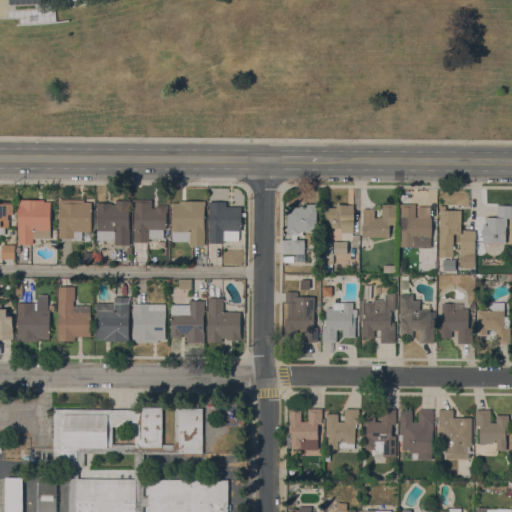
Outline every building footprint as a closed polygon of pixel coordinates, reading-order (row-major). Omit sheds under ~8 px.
[(82,240),(72,240),(72,238),(59,238),(59,206),(58,206),(58,199),(84,200),(84,202),(91,202),(91,231),(82,231),(82,238),(82,240)] [(17,200),(43,200),(43,201),(50,201),(50,238),(33,238),(33,244),(17,244),(17,200)] [(97,240),(97,208),(96,208),(96,203),(111,203),(111,204),(115,204),(115,200),(130,200),(130,205),(129,205),(129,245),(114,245),(114,240),(97,240)] [(151,200),(151,208),(155,208),(155,205),(167,205),(167,211),(166,211),(166,230),(163,230),(163,238),(149,238),(149,243),(133,242),(133,211),(132,211),(132,200),(151,200)] [(172,241),(172,203),(179,203),(179,201),(204,201),(204,229),(204,246),(189,246),(189,242),(172,241)] [(0,234),(0,203),(2,204),(2,202),(10,202),(10,203),(13,203),(13,214),(8,214),(8,227),(5,227),(5,234),(0,234)] [(209,202),(226,202),(226,207),(241,207),(241,231),(238,231),(238,238),(223,238),(223,243),(208,243),(209,202)] [(287,207),(299,207),(300,206),(305,206),(305,207),(306,207),(306,204),(316,204),(316,233),(312,233),(312,232),(302,232),(302,236),(291,236),(291,234),(287,234),(287,207)] [(353,205),(353,210),(354,210),(353,227),(352,227),(352,232),(341,232),(342,229),(331,228),(331,225),(328,225),(328,219),(326,219),(326,208),(336,208),(336,204),(353,205)] [(377,218),(377,217),(381,217),(381,204),(395,204),(395,225),(389,225),(389,237),(362,237),(363,209),(374,209),(374,218),(377,218)] [(400,227),(407,227),(407,218),(400,218),(400,206),(415,206),(415,217),(418,217),(418,206),(430,207),(430,218),(431,218),(431,248),(413,248),(413,247),(400,247),(400,227)] [(439,257),(439,206),(445,206),(445,210),(461,210),(461,234),(453,234),(453,246),(455,246),(455,249),(453,249),(453,257),(439,257)] [(483,224),(485,224),(485,218),(496,218),(497,206),(511,206),(511,218),(506,218),(506,227),(505,227),(505,243),(482,243),(483,224)] [(460,267),(461,256),(460,256),(460,236),(462,236),(462,230),(474,230),(474,267),(460,267)] [(304,240),(304,254),(282,254),(282,240),(304,240)] [(331,251),(321,251),(321,241),(331,241),(331,251)] [(347,241),(347,254),(333,254),(333,241),(347,241)] [(14,244),(14,259),(1,259),(1,245),(14,244)] [(443,270),(443,259),(455,259),(455,270),(443,270)] [(383,265),(394,265),(394,273),(383,272),(383,265)] [(191,280),(191,289),(178,289),(178,280),(191,280)] [(90,305),(90,336),(75,336),(75,341),(57,341),(57,333),(58,333),(58,287),(74,287),(75,301),(73,301),(73,305),(90,305)] [(332,296),(322,296),(322,287),(332,287),(332,296)] [(318,342),(303,342),(303,330),(297,330),(297,341),(285,341),(285,318),(287,318),(288,303),(285,303),(285,291),(298,291),(297,297),(314,297),(314,327),(318,327),(318,342)] [(391,322),(395,322),(395,343),(380,343),(381,330),(374,330),(374,338),(362,337),(362,318),(365,318),(365,313),(364,313),(365,302),(372,303),(373,300),(384,300),(384,294),(395,294),(395,311),(391,311),(391,322)] [(438,330),(433,330),(434,343),(419,343),(419,330),(412,330),(412,338),(400,338),(400,318),(403,318),(403,316),(399,316),(399,294),(413,294),(413,300),(420,300),(420,310),(422,310),(422,308),(430,308),(430,312),(438,312),(438,330)] [(49,339),(38,339),(38,341),(16,341),(16,335),(17,336),(17,302),(37,303),(37,295),(48,295),(48,309),(50,309),(49,339)] [(128,342),(103,341),(103,339),(96,339),(96,310),(97,310),(97,303),(114,303),(114,297),(129,297),(128,342)] [(223,312),(240,312),(240,333),(241,333),(241,340),(226,340),(226,339),(222,339),(222,342),(208,342),(208,298),(223,298),(223,312)] [(189,305),(189,301),(204,301),(204,315),(203,315),(203,331),(204,331),(204,343),(186,343),(186,334),(182,334),(182,337),(170,337),(170,331),(171,331),(171,313),(172,313),(172,305),(189,305)] [(322,343),(323,326),(326,326),(326,308),(333,308),(333,302),(353,302),(353,309),(357,309),(357,315),(352,315),(352,318),(355,318),(355,338),(343,338),(343,330),(337,330),(337,343),(322,343)] [(510,344),(495,344),(496,330),(487,330),(487,336),(477,336),(477,311),(490,311),(490,302),(504,302),(504,316),(510,316),(510,344)] [(451,338),(439,338),(439,319),(441,319),(442,303),(462,303),(461,309),(468,309),(468,328),(473,328),(472,344),(457,343),(458,331),(451,331),(451,338)] [(132,342),(132,336),(133,336),(133,313),(133,304),(165,304),(165,340),(158,340),(158,342),(132,342)] [(0,308),(6,308),(6,316),(12,316),(12,326),(13,326),(13,339),(0,339),(0,308)] [(69,511),(69,460),(53,460),(53,409),(141,409),(141,407),(162,407),(162,444),(174,445),(174,407),(203,409),(203,453),(203,455),(143,454),(143,496),(148,496),(148,480),(229,480),(228,511),(69,511)] [(289,408),(301,408),(301,421),(308,421),(308,408),(322,409),(322,424),(318,424),(318,450),(299,450),(299,449),(287,448),(287,438),(291,438),(291,433),(289,433),(289,408)] [(326,414),(338,414),(338,422),(345,422),(344,409),(359,409),(359,424),(355,424),(355,443),(354,443),(354,449),(328,449),(328,433),(326,433),(326,414)] [(396,429),(390,429),(390,433),(396,433),(396,457),(383,457),(383,456),(372,456),(372,449),(364,449),(364,430),(361,430),(361,414),(375,414),(375,422),(382,422),(382,409),(396,409),(396,429)] [(432,453),(432,460),(418,460),(418,453),(409,452),(409,450),(402,450),(402,435),(399,435),(400,410),(412,411),(412,422),(419,422),(419,409),(433,409),(432,453)] [(471,446),(469,446),(469,459),(445,459),(446,453),(444,453),(444,441),(437,441),(437,426),(438,426),(439,409),(453,409),(453,417),(472,418),(471,446)] [(490,409),(490,423),(497,423),(496,415),(509,415),(509,434),(506,434),(506,450),(497,450),(497,453),(485,453),(485,444),(480,444),(479,425),(476,425),(475,410),(490,409)] [(5,511),(5,477),(23,478),(23,511),(5,511)] [(38,511),(38,482),(56,482),(56,511),(38,511)] [(335,511),(335,509),(336,509),(337,503),(346,503),(346,510),(356,510),(356,511),(335,511)]
